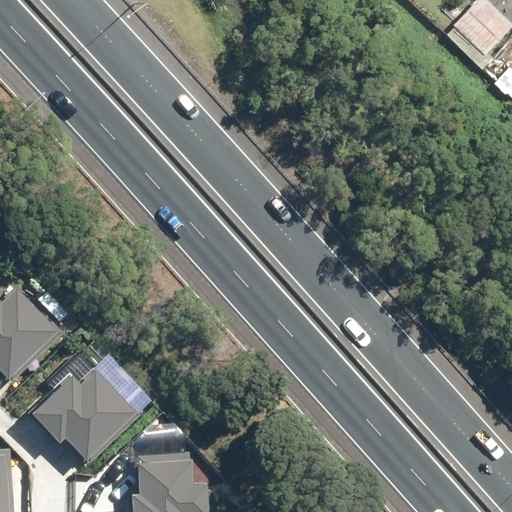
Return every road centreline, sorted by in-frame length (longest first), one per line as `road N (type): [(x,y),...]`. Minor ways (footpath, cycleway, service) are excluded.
road 1 (motorway): [(62,0),(511,491)]
road 2 (motorway): [(439,511),(0,23)]
road 3 (residential): [(50,511),(39,451),(0,408)]
